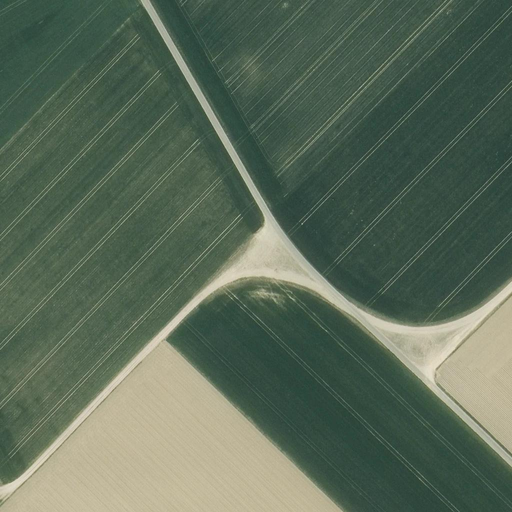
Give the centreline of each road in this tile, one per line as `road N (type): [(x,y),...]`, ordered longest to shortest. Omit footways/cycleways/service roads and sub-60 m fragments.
road 1 (unclassified): [(511,463),(292,251),(142,0)]
road 2 (track): [(271,220),(5,495)]
road 3 (track): [(511,289),(422,377)]
